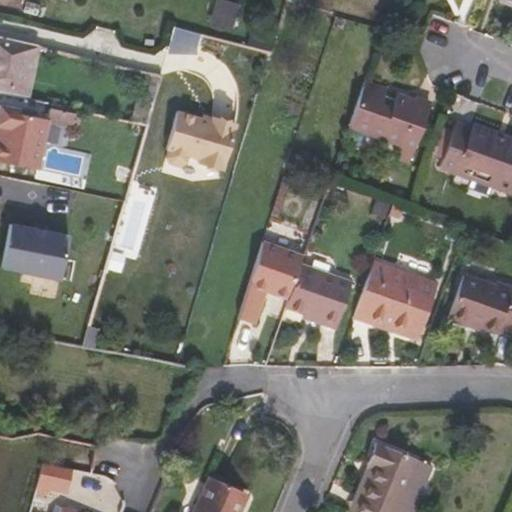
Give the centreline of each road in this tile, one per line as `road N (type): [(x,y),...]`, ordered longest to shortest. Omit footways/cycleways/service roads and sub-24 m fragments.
road 1 (residential): [(136,469),(197,395),(226,383),(347,387)]
road 2 (residential): [(347,387),(511,389)]
road 3 (residential): [(296,511),(347,387)]
